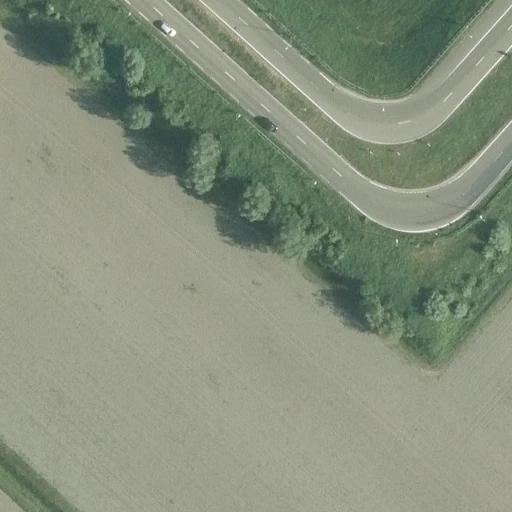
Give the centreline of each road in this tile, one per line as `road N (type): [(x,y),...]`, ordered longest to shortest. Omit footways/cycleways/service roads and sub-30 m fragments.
road 1 (motorway): [(144,0),(362,196),(388,208),(450,202),(511,140)]
road 2 (motorway): [(511,25),(434,109),(378,125),(331,101),(218,0)]
